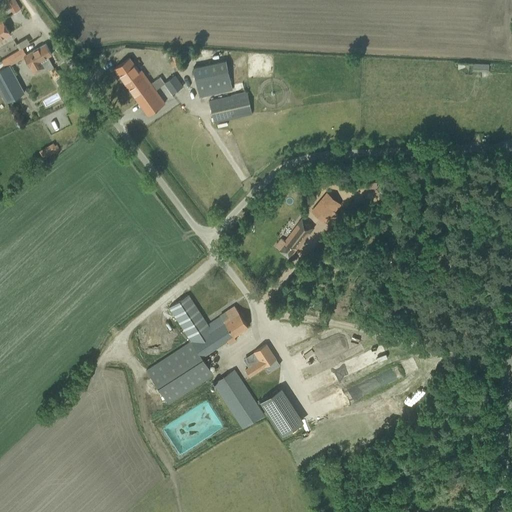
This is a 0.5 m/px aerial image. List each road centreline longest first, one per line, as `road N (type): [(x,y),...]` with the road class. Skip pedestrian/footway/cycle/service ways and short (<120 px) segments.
road 1 (unclassified): [(204,240),(275,170),(303,156),(511,146)]
road 2 (unclassified): [(204,240),(32,15)]
road 3 (track): [(260,313),(511,372)]
road 4 (unclassified): [(497,511),(511,318)]
